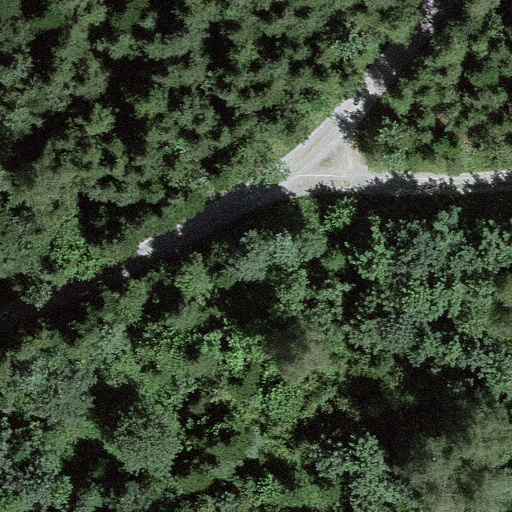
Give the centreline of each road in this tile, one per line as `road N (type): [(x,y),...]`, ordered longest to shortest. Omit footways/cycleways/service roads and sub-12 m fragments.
road 1 (track): [(440,0),(302,179),(0,318)]
road 2 (track): [(302,179),(511,181)]
